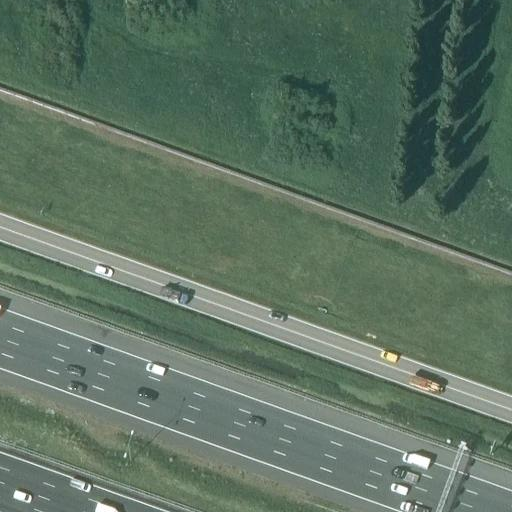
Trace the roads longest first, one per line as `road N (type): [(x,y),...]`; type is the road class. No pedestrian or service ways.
road 1 (track): [(0,76),(511,261)]
road 2 (primary): [(0,231),(511,413)]
road 3 (motorway): [(478,511),(0,340)]
